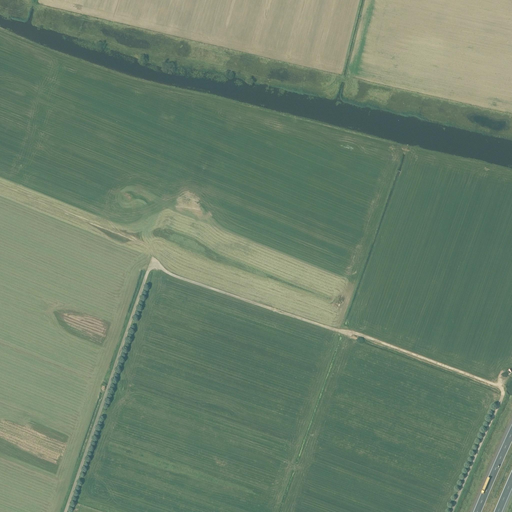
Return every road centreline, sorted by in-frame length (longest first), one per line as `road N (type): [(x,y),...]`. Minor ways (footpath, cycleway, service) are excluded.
road 1 (unclassified): [(64,511),(150,268),(370,338),(499,386),(502,394)]
road 2 (unclassified): [(451,511),(502,394)]
